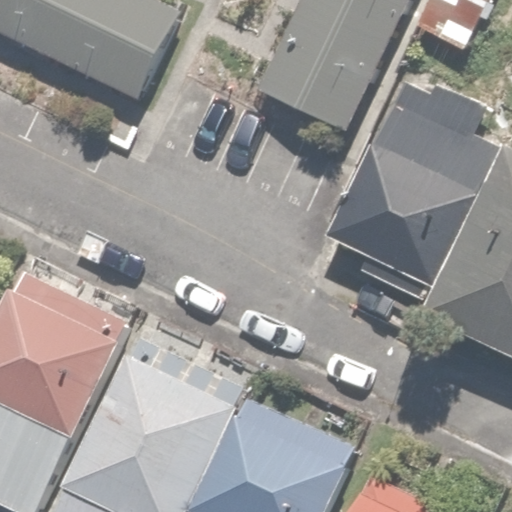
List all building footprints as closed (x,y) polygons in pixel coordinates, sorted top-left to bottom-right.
[(186,1),(184,0),(0,0),(0,34),(144,97),(186,1)] [(411,0),(316,0),(283,84),(364,117),(411,0)] [(432,0),(424,18),(489,47),(510,0),(432,0)] [(438,301),(511,147),(511,134),(503,135),(509,123),(411,76),(336,231),(381,253),(373,269),(438,301)] [(511,147),(438,301),(511,336),(511,147)] [(0,489),(41,511),(143,322),(47,271),(31,301),(18,295),(0,328),(0,489)] [(245,415),(137,362),(64,510),(68,511),(199,511),(204,503),(222,511),(331,511),(364,446),(256,393),(245,415)] [(475,511),(384,469),(363,511),(475,511)]
